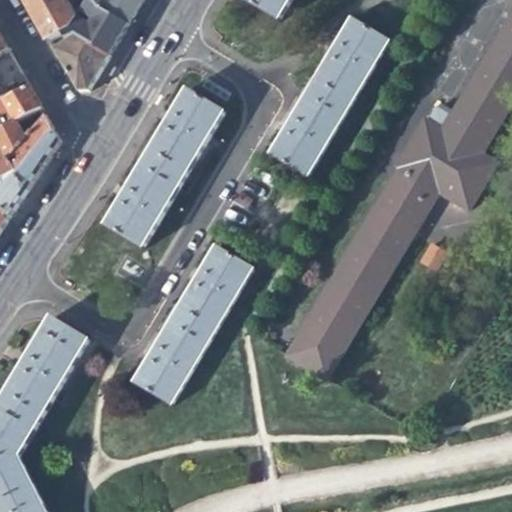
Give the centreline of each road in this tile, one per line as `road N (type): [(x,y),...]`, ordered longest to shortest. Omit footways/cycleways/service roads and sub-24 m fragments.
road 1 (tertiary): [(98,155),(189,0)]
road 2 (residential): [(98,155),(7,0)]
road 3 (tertiary): [(0,286),(98,155)]
